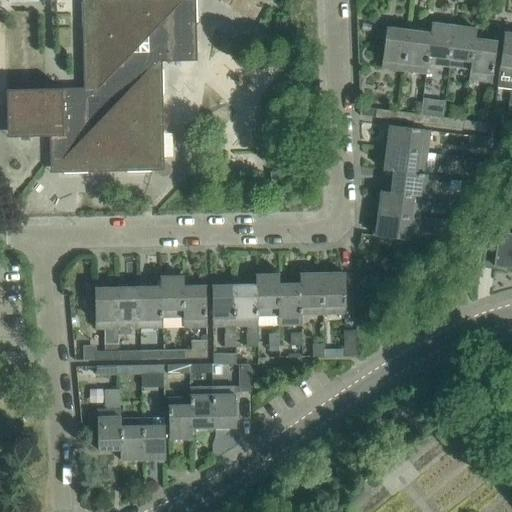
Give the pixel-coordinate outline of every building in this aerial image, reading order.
[(165,159),(163,69),(162,69),(162,62),(198,61),(196,0),(90,0),(83,0),(85,90),(86,90),(86,97),(64,97),(63,88),(7,90),(8,126),(20,125),(20,137),(50,136),(50,125),(80,124),(80,142),(63,161),(63,173),(153,171),(153,159),(165,159)] [(364,23),(363,31),(372,32),(373,24),(364,23)] [(426,74),(433,24),(432,23),(431,33),(409,30),(403,71),(426,74)] [(449,67),(454,27),(454,26),(433,24),(426,74),(427,74),(428,64),(449,67)] [(470,80),(476,30),(476,29),(454,26),(454,27),(449,67),(470,70),(469,80),(470,80)] [(403,71),(409,30),(387,28),(382,68),(403,71)] [(492,83),(497,42),(476,39),(477,29),(476,29),(476,30),(470,80),(492,83)] [(511,33),(505,33),(498,87),(511,89),(510,104),(511,104),(511,33)] [(397,120),(398,111),(378,108),(376,117),(397,120)] [(420,123),(421,114),(398,111),(397,120),(420,123)] [(441,126),(443,117),(421,114),(420,123),(441,126)] [(464,129),(465,120),(443,117),(441,126),(464,129)] [(488,123),(465,120),(464,129),(486,132),(488,123)] [(50,125),(50,136),(51,161),(63,161),(80,142),(80,124),(50,125)] [(427,154),(430,131),(390,126),(387,149),(427,154)] [(492,138),(471,135),(469,147),(490,149),(492,138)] [(424,174),(427,154),(387,149),(384,171),(394,172),(434,178),(435,176),(424,174)] [(449,156),(436,154),(435,165),(447,167),(449,156)] [(432,199),(434,178),(394,172),(392,192),(382,191),(382,193),(432,199)] [(282,173),(270,173),(270,185),(282,185),(282,173)] [(465,180),(464,191),(483,194),(490,183),(465,180)] [(419,219),(422,200),(431,201),(432,199),(382,193),(379,215),(419,219)] [(454,200),(441,198),(439,211),(452,213),(454,200)] [(460,225),(419,219),(379,215),(376,236),(417,241),(418,231),(452,235),(460,225)] [(511,268),(511,234),(499,232),(499,233),(487,231),(483,260),(495,262),(495,266),(511,268)] [(421,276),(407,266),(395,276),(411,291),(421,276)] [(323,314),(322,273),(301,274),(302,325),(302,315),(323,314)] [(346,314),(346,273),(322,273),(323,314),(346,314)] [(279,326),(278,274),(257,275),(257,316),(258,316),(278,316),(278,326),(279,326)] [(280,274),(278,274),(279,326),(302,325),(301,274),(300,274),(301,284),(280,284),(280,274)] [(257,316),(257,275),(256,275),(257,285),(234,285),(235,327),(248,326),(248,334),(247,334),(247,346),(259,346),(258,316),(257,316)] [(184,327),(183,276),(162,277),(162,327),(163,327),(163,318),(183,318),(183,327),(184,327)] [(207,327),(207,286),(185,286),(185,276),(183,276),(184,327),(207,327)] [(162,327),(162,277),(161,277),(161,287),(139,287),(140,328),(162,327)] [(235,327),(234,285),(213,286),(213,327),(226,327),(226,334),(225,334),(226,347),(236,347),(235,327)] [(140,328),(139,287),(117,288),(118,334),(119,334),(132,334),(132,328),(140,328)] [(118,334),(117,288),(95,288),(96,329),(105,329),(105,344),(120,344),(119,334),(118,334)] [(357,356),(357,330),(344,330),(344,349),(325,350),(325,356),(357,356)] [(280,333),(269,333),(270,346),(280,346),(280,333)] [(303,333),(291,333),(292,346),(303,345),(303,333)] [(193,349),(184,350),(184,359),(209,358),(208,341),(193,341),(193,349)] [(325,356),(325,350),(325,343),(314,343),(314,356),(325,356)] [(163,359),(163,350),(141,351),(141,360),(163,359)] [(184,359),(184,350),(163,350),(163,359),(184,359)] [(120,360),(120,351),(97,351),(97,361),(120,360)] [(141,360),(141,351),(120,351),(120,360),(141,360)] [(191,373),(191,364),(168,365),(168,374),(191,373)] [(212,373),(212,364),(191,364),(191,373),(212,373)] [(221,364),(212,364),(212,373),(221,373),(221,364)] [(253,364),(240,364),(241,392),(254,391),(253,364)] [(141,374),(141,365),(118,366),(119,374),(141,374)] [(164,365),(141,365),(141,374),(165,374),(164,365)] [(119,374),(118,366),(97,366),(97,375),(119,374)] [(214,428),(213,387),(191,388),(193,436),(193,428),(214,428)] [(237,427),(236,387),(213,387),(214,428),(237,427)] [(193,438),(193,436),(191,388),(190,388),(190,398),(169,398),(170,439),(193,438)] [(122,460),(120,409),(120,389),(105,389),(106,405),(108,405),(108,409),(98,409),(99,450),(121,450),(121,460),(122,460)] [(144,459),(143,419),(121,419),(121,409),(120,409),(122,460),(144,459)] [(166,459),(166,439),(165,419),(143,419),(144,459),(166,459)]
